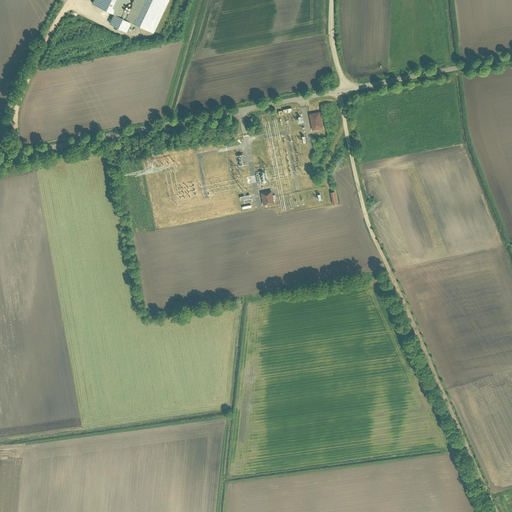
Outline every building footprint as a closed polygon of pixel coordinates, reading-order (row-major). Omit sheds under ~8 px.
[(120,16),(127,0),(93,0),(92,3),(114,13),(120,16)] [(134,0),(126,18),(132,21),(154,32),(168,0),(134,0)] [(120,16),(114,13),(109,23),(127,32),(132,21),(126,18),(120,16)] [(310,112),(313,130),(323,128),(320,111),(310,112)] [(272,190),(261,192),(264,206),(275,203),(272,190)] [(253,201),(251,194),(241,196),(242,200),(245,199),(245,203),(253,201)]
